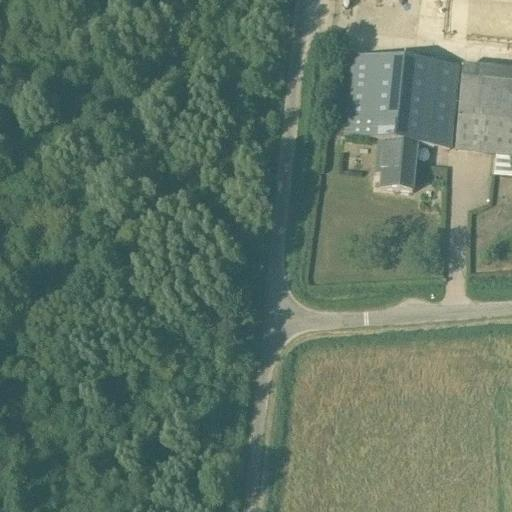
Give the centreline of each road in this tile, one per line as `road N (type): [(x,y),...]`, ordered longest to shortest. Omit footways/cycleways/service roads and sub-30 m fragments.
road 1 (unclassified): [(276,326),(304,0)]
road 2 (unclassified): [(276,326),(511,317)]
road 3 (unclassified): [(258,511),(276,326)]
